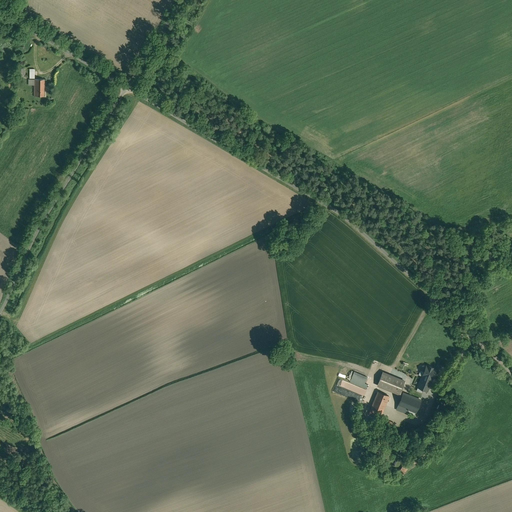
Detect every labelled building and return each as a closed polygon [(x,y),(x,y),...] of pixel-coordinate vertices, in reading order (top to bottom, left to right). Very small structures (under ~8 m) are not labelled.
[(44,79),(34,79),(29,79),(29,85),(34,85),(34,96),(44,96),(44,79)] [(424,371),(418,387),(427,391),(436,370),(423,365),(422,366),(421,369),(421,370),(424,371)] [(388,374),(383,372),(378,385),(382,387),(399,394),(402,387),(385,380),(388,374)] [(366,379),(353,374),(350,382),(366,388),(367,384),(365,383),(366,379)] [(366,388),(338,379),(334,392),(361,401),(366,388)] [(389,396),(378,391),(369,413),(380,418),(389,396)] [(403,393),(396,410),(406,414),(413,397),(403,393)] [(420,400),(413,397),(406,414),(410,415),(410,414),(414,415),(420,400)] [(393,423),(384,419),(382,424),(391,428),(393,423)] [(395,437),(386,434),(383,441),(392,445),(395,437)]
